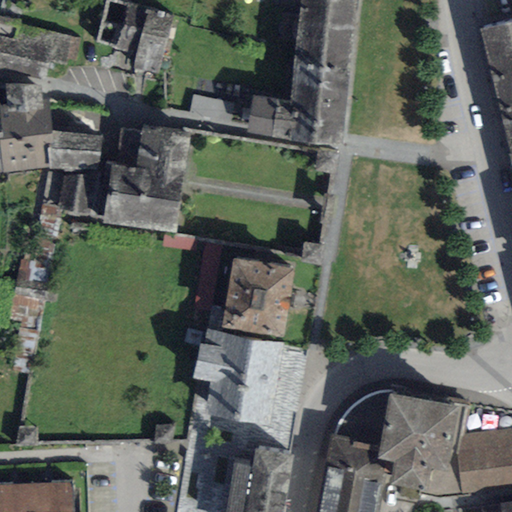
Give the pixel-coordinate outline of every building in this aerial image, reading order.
[(173,14),(113,0),(106,0),(96,43),(138,53),(134,68),(158,74),(173,14)] [(299,0),(294,54),(351,60),(356,0),(299,0)] [(21,22),(0,16),(0,69),(8,72),(9,69),(20,24),(21,22)] [(511,20),(479,29),(491,81),(511,76),(511,20)] [(81,39),(20,24),(9,69),(45,77),(47,67),(52,69),(54,63),(66,66),(68,58),(76,60),(81,39)] [(251,96),(247,135),(342,144),(351,60),(294,54),(290,100),(251,96)] [(511,76),(491,81),(509,154),(511,153),(511,76)] [(40,84),(5,84),(7,103),(0,102),(0,104),(4,140),(0,140),(0,156),(2,170),(2,174),(49,167),(55,130),(48,99),(42,100),(40,84)] [(231,101),(193,94),(189,115),(228,121),(231,101)] [(185,175),(190,133),(142,126),(141,133),(121,131),(116,166),(185,175)] [(49,167),(41,215),(93,219),(103,136),(55,130),(49,167)] [(177,234),(185,175),(116,166),(112,165),(104,224),(177,234)] [(322,246),(303,244),(301,261),(320,263),(322,246)] [(232,257),(221,328),(283,338),(294,267),(232,257)] [(204,414),(268,425),(283,343),(218,331),(207,330),(204,345),(200,344),(194,381),(210,383),(204,414)] [(467,407),(389,394),(380,446),(331,436),(315,511),(378,511),(384,484),(389,486),(436,497),(461,494),(456,455),(461,436),(467,407)] [(173,423),(154,423),(154,442),(173,442),(173,423)] [(38,426),(18,425),(17,444),(38,445),(38,426)] [(511,429),(461,436),(456,455),(461,494),(461,497),(511,491),(511,429)] [(283,511),(294,454),(255,447),(251,468),(234,465),(225,511),(283,511)] [(71,511),(70,480),(30,482),(31,511),(71,511)] [(0,511),(31,511),(30,482),(0,483),(0,511)] [(511,511),(511,503),(500,505),(500,507),(481,510),(481,511),(511,511)]
